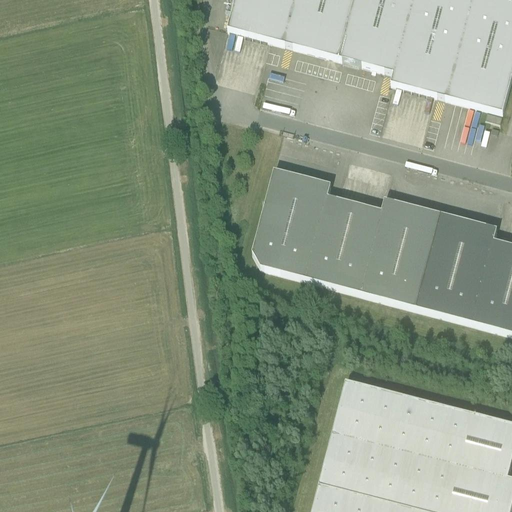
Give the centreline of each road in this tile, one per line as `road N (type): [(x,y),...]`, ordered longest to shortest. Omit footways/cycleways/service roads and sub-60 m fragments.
road 1 (unclassified): [(152,0),(216,511)]
road 2 (unclassified): [(511,186),(260,121)]
